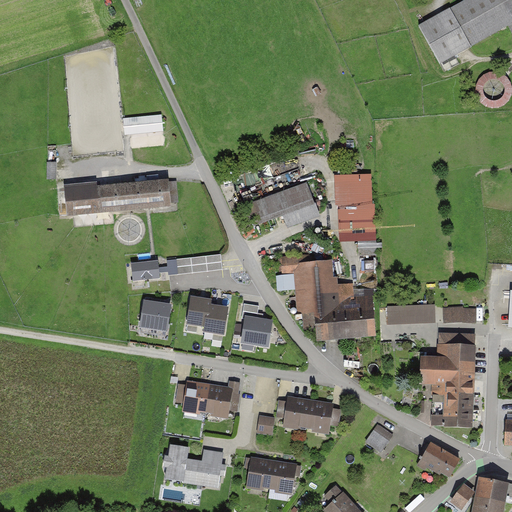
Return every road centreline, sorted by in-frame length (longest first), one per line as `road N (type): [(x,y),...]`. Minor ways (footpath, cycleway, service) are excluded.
road 1 (unclassified): [(334,380),(282,311),(194,148)]
road 2 (track): [(0,330),(176,356)]
road 3 (unclassified): [(488,465),(334,380)]
road 4 (track): [(194,148),(124,0)]
road 5 (residential): [(176,356),(334,380)]
